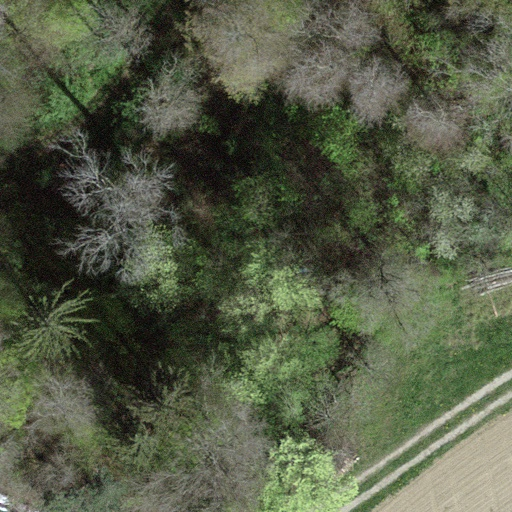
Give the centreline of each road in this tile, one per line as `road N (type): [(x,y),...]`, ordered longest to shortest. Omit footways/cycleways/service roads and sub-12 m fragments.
road 1 (track): [(0,170),(116,86),(164,0)]
road 2 (track): [(329,511),(511,384)]
